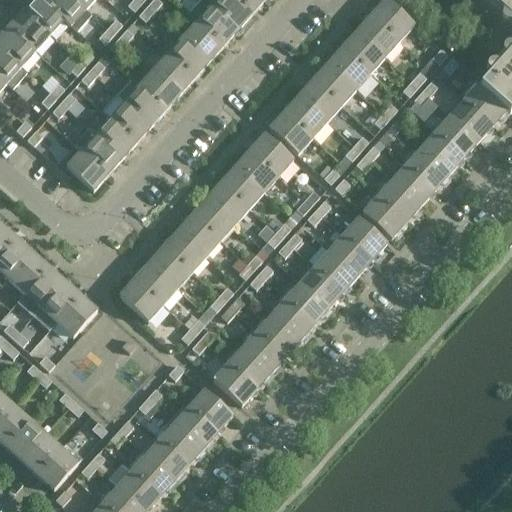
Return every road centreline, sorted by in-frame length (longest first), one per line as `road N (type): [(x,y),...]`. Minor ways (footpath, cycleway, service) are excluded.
road 1 (tertiary): [(216,511),(511,182)]
road 2 (residential): [(0,169),(60,224),(82,233),(115,220),(301,0)]
